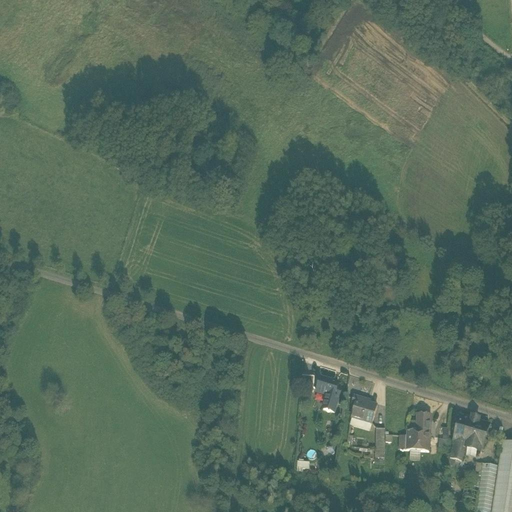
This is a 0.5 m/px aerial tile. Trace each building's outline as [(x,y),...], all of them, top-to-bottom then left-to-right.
[(301,391),(313,393),(314,378),(302,376),(301,391)] [(323,410),(334,413),(338,399),(339,399),(341,391),(337,390),(338,385),(321,380),(317,393),(327,396),(323,410)] [(351,418),(372,425),(377,407),(365,403),(366,401),(354,397),(351,404),(355,406),(351,418)] [(417,415),(417,433),(430,434),(431,416),(417,415)] [(466,446),(482,451),(489,426),(461,418),(454,443),(466,446)] [(376,449),(384,449),(385,430),(376,430),(376,449)] [(429,453),(430,434),(417,433),(408,433),(407,437),(407,452),(429,453)] [(450,461),(462,464),(466,446),(454,443),(450,461)] [(511,511),(511,444),(502,443),(497,476),(466,471),(459,511),(511,511)]
